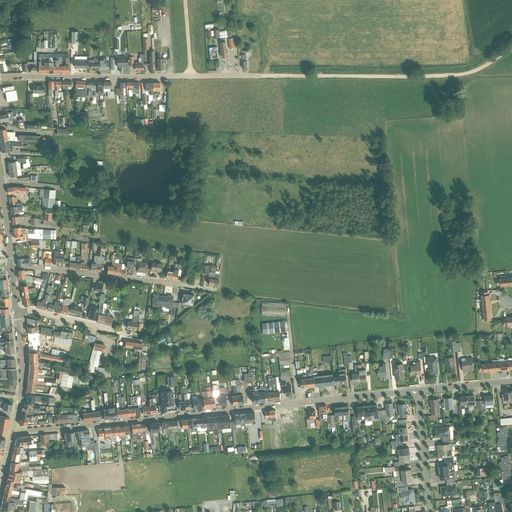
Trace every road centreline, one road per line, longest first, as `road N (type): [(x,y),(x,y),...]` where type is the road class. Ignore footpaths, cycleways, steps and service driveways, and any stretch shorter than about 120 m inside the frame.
road 1 (residential): [(416,390),(13,430)]
road 2 (residential): [(0,77),(260,76)]
road 3 (track): [(260,76),(463,74),(511,47)]
road 4 (residential): [(216,290),(11,268)]
road 5 (residential): [(142,335),(17,312)]
road 6 (residential): [(416,390),(429,511)]
